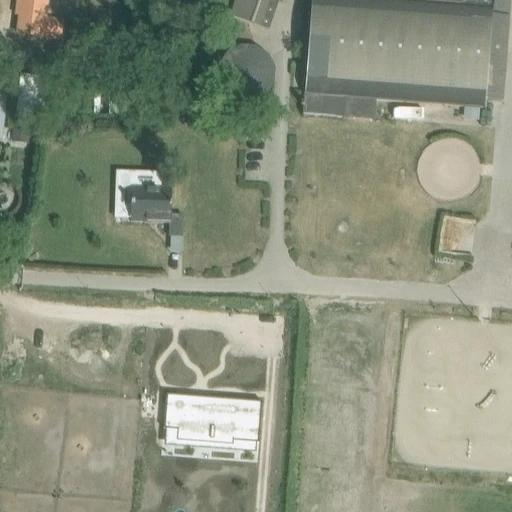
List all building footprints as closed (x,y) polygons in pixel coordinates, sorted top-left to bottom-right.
[(19,34),(39,37),(42,37),(47,0),(19,0),(18,14),(22,15),(19,34)] [(236,0),(231,17),(269,30),(278,0),(236,0)] [(304,0),(304,3),(311,4),(303,116),(345,119),(346,99),(486,110),(486,103),(504,104),(511,0),(304,0)] [(275,68),(269,55),(257,47),(241,47),(227,53),(218,67),(217,75),(221,88),(228,97),(237,101),(252,103),(268,93),(274,83),(275,68)] [(0,80),(0,140),(2,141),(9,81),(0,80)] [(12,142),(29,144),(31,132),(13,130),(12,142)] [(131,222),(169,224),(169,235),(182,236),(183,215),(171,214),(172,190),(132,189),(131,222)] [(473,239),(475,219),(442,216),(439,251),(463,253),(464,238),(473,239)] [(166,395),(164,430),(178,431),(177,442),(233,447),(233,442),(259,444),(262,402),(202,398),(201,404),(192,403),(193,397),(166,395)]
